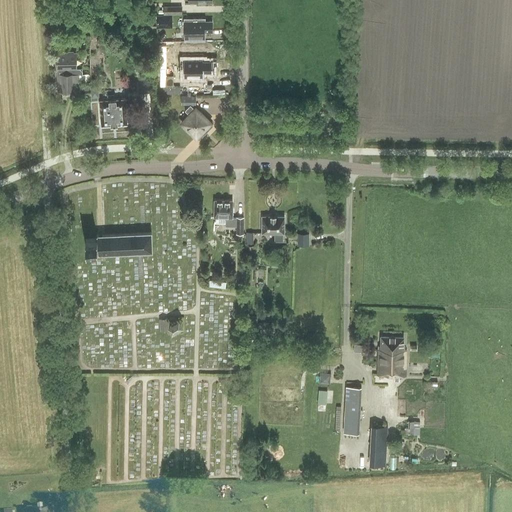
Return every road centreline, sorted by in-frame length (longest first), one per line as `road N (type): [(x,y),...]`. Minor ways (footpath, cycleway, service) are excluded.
road 1 (secondary): [(511,174),(245,163)]
road 2 (secondary): [(0,204),(85,173),(245,163)]
road 3 (unclassified): [(245,163),(243,0)]
